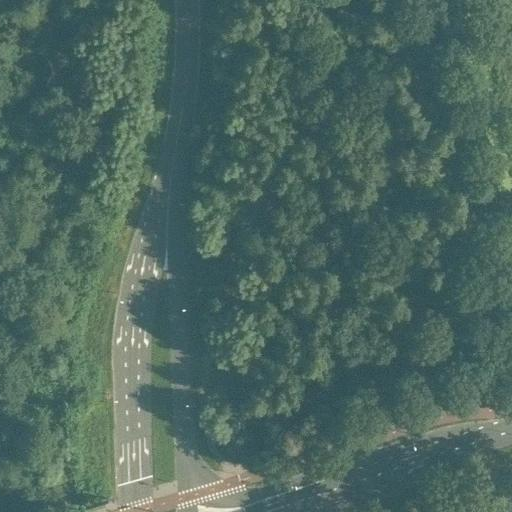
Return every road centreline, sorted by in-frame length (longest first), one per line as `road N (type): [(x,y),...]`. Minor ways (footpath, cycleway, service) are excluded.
road 1 (unclassified): [(176,148),(133,322),(134,511)]
road 2 (unclassified): [(182,511),(176,148)]
road 3 (secondary): [(511,429),(261,511)]
road 4 (unclassified): [(176,148),(186,0)]
